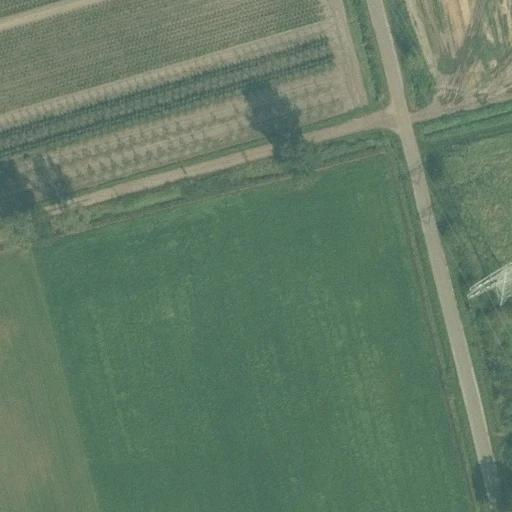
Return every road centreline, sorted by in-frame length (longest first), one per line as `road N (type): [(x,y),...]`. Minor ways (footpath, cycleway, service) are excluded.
road 1 (unclassified): [(497,511),(374,0)]
road 2 (track): [(404,119),(0,224)]
